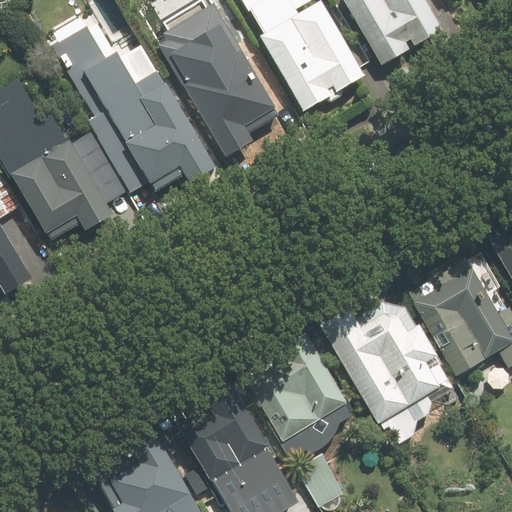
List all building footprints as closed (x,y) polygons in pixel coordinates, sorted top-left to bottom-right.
[(255,34),(300,112),(362,76),(318,1),(294,14),(292,11),(308,2),(307,0),(239,0),(258,32),(255,34)] [(340,0),(379,66),(438,32),(419,0),(340,0)] [(163,58),(222,159),(251,143),(241,125),(268,109),(219,25),(163,58)] [(132,101),(108,115),(149,184),(177,168),(186,183),(213,167),(152,63),(120,81),(132,101)] [(0,88),(0,162),(7,174),(63,142),(47,115),(39,120),(16,80),(0,88)] [(90,132),(69,144),(104,205),(126,193),(90,132)] [(83,231),(110,215),(104,205),(69,144),(66,140),(63,142),(7,174),(43,236),(75,217),(83,231)] [(0,218),(17,208),(0,179),(0,218)] [(511,215),(487,231),(511,273),(511,215)] [(0,292),(1,294),(26,280),(0,234),(0,292)] [(511,321),(474,256),(409,293),(457,376),(497,352),(506,367),(511,363),(511,321)] [(349,306),(319,324),(390,445),(413,432),(409,424),(433,410),(425,396),(449,382),(416,326),(407,331),(398,316),(380,313),(360,325),(349,306)] [(352,417),(303,332),(236,371),(316,507),(344,491),(314,439),(352,417)] [(170,408),(230,511),(274,511),(295,500),(224,377),(170,408)] [(194,511),(150,436),(122,452),(128,461),(105,474),(120,499),(111,505),(114,511),(194,511)]
